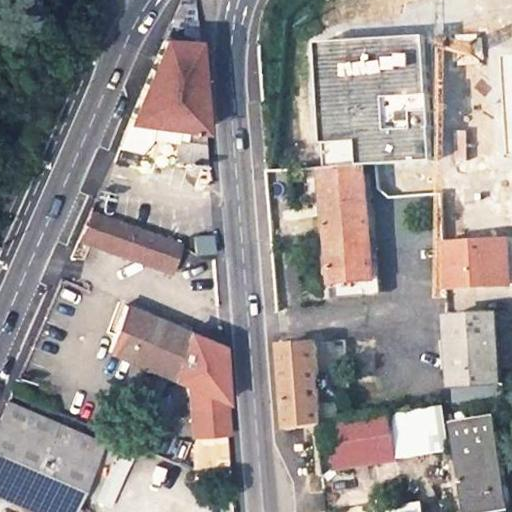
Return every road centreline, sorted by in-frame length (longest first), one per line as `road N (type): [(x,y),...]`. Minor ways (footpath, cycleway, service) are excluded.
road 1 (primary): [(265,511),(231,101),(239,0)]
road 2 (primary): [(149,0),(0,334)]
